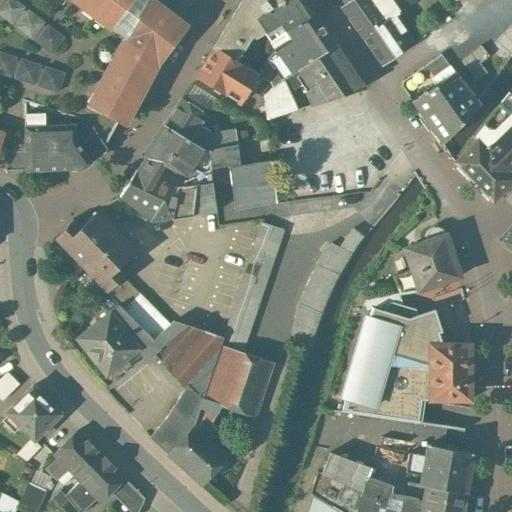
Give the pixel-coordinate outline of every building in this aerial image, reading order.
[(112,28),(74,0),(0,0),(0,134),(3,135),(0,144),(0,150),(5,151),(25,150),(24,102),(49,111),(49,112),(82,120),(88,121),(104,145),(117,122),(113,120),(112,123),(109,121),(110,119),(87,106),(124,38),(112,28)] [(133,0),(74,0),(112,28),(133,0)] [(144,0),(124,38),(87,106),(110,119),(109,121),(112,123),(113,120),(117,122),(123,125),(156,63),(159,65),(162,61),(161,60),(170,48),(171,48),(174,45),(173,44),(185,28),(178,23),(178,22),(149,0),(144,0)] [(240,0),(212,47),(235,61),(251,37),(254,39),(265,33),(255,18),(269,9),(286,0),(240,0)] [(286,0),(269,9),(255,18),(265,33),(282,22),(287,30),(313,14),(303,0),(286,0)] [(351,0),(341,8),(362,38),(397,12),(388,0),(351,0)] [(397,12),(362,38),(381,66),(413,44),(394,16),(398,14),(397,12)] [(287,30),(270,40),(276,49),(261,77),(270,82),(272,87),(282,80),(289,75),(297,70),(334,45),(313,14),(287,30)] [(334,45),(297,70),(309,88),(306,91),(309,107),(364,88),(334,45)] [(480,46),(461,61),(476,80),(485,73),(478,63),(487,56),(480,46)] [(235,61),(212,47),(194,77),(223,94),(224,94),(241,65),(235,61)] [(256,74),(241,65),(224,94),(238,104),(256,74)] [(478,103),(453,72),(411,101),(441,144),(478,103)] [(296,86),(289,75),(282,80),(287,92),(296,86)] [(287,92),(282,80),(272,87),(264,95),(265,122),(295,111),(287,92)] [(511,171),(511,95),(508,92),(472,137),(476,140),(477,140),(510,173),(511,171)] [(206,115),(180,99),(164,125),(200,149),(209,150),(237,146),(234,130),(208,135),(198,128),(206,115)] [(49,111),(24,102),(25,150),(26,170),(82,168),(105,152),(107,149),(104,145),(88,121),(82,120),(49,112),(49,111)] [(200,149),(164,125),(144,156),(145,157),(162,167),(163,165),(170,170),(185,176),(191,167),(201,150),(209,151),(209,150),(200,149)] [(393,129),(382,133),(392,154),(402,149),(393,129)] [(511,176),(510,173),(477,140),(476,140),(454,163),(492,202),(511,182),(511,176)] [(237,146),(209,150),(209,151),(211,166),(228,164),(234,208),(275,202),(270,161),(239,167),(237,146)] [(5,151),(4,151),(5,171),(26,170),(25,150),(5,151)] [(209,151),(201,150),(191,167),(201,174),(211,170),(211,166),(209,151)] [(162,167),(145,157),(136,171),(155,179),(162,167)] [(136,171),(120,197),(151,221),(215,211),(211,183),(175,189),(155,179),(136,171)] [(134,251),(96,212),(80,228),(73,221),(55,239),(106,292),(123,276),(125,275),(118,267),(134,251)] [(467,238),(459,213),(447,217),(455,242),(467,238)] [(283,230),(261,223),(245,269),(267,277),(283,230)] [(511,225),(498,239),(511,254),(511,225)] [(364,236),(353,228),(339,248),(348,252),(364,236)] [(424,242),(403,249),(410,270),(393,276),(398,292),(413,290),(413,292),(459,277),(445,234),(442,231),(439,229),(435,228),(431,228),(427,230),(425,234),(424,238),(424,242)] [(316,265),(299,303),(290,340),(309,348),(320,313),(338,274),(348,252),(339,248),(330,243),(316,265)] [(267,277),(245,269),(226,327),(248,334),(267,277)] [(140,294),(123,276),(106,292),(118,305),(123,310),(140,294)] [(414,310),(391,303),(385,307),(383,311),(372,308),(341,413),(419,424),(424,400),(428,400),(428,344),(440,344),(436,333),(440,331),(433,310),(416,316),(414,310)] [(123,310),(118,305),(109,312),(137,349),(150,339),(123,310)] [(109,312),(97,322),(96,321),(87,328),(88,329),(76,339),(105,375),(113,368),(117,373),(128,364),(124,359),(137,349),(109,312)] [(203,331),(173,321),(152,340),(150,339),(137,349),(145,359),(152,353),(168,371),(203,331)] [(248,334),(226,327),(222,338),(219,345),(242,353),(248,334)] [(185,388),(167,418),(157,431),(173,447),(193,426),(202,398),(219,345),(222,338),(203,331),(168,371),(185,388)] [(440,344),(428,344),(428,400),(470,400),(470,344),(440,344)] [(242,353),(219,345),(202,398),(221,405),(254,416),(272,363),(242,353)] [(7,373),(0,379),(0,399),(2,401),(19,384),(7,373)] [(32,386),(6,413),(32,439),(33,440),(60,414),(32,386)] [(221,405),(202,398),(193,426),(209,441),(218,431),(210,424),(221,405)] [(6,413),(0,419),(0,443),(16,455),(32,439),(6,413)] [(209,441),(193,426),(173,447),(167,454),(201,485),(226,456),(209,441)] [(77,431),(53,454),(68,469),(75,476),(99,453),(77,431)] [(173,447),(157,431),(150,436),(167,454),(173,447)] [(443,448),(427,445),(422,476),(420,485),(425,486),(465,494),(472,454),(456,451),(456,449),(444,447),(443,448)] [(370,468),(330,452),(320,473),(361,493),(365,478),(366,478),(370,468)] [(425,456),(408,452),(405,473),(422,476),(425,456)] [(124,478),(99,453),(75,476),(80,481),(97,498),(100,501),(124,478)] [(57,458),(46,469),(57,480),(68,469),(57,458)] [(320,473),(317,471),(309,493),(312,495),(340,511),(390,511),(386,511),(386,506),(361,493),(320,473)] [(68,492),(77,480),(67,473),(58,485),(68,492)] [(366,478),(365,478),(361,493),(386,506),(389,494),(390,494),(391,486),(366,478)] [(80,481),(68,493),(85,510),(97,498),(80,481)] [(34,511),(45,490),(28,482),(19,502),(16,508),(25,511),(34,511)] [(420,485),(409,482),(409,483),(406,497),(415,499),(415,501),(422,502),(425,486),(420,485)] [(461,511),(465,494),(425,486),(422,502),(420,511),(461,511)] [(19,502),(0,492),(0,510),(2,511),(14,511),(16,508),(19,502)] [(390,494),(389,494),(386,506),(386,511),(390,511),(420,511),(422,502),(415,501),(415,499),(406,497),(390,494)] [(340,511),(312,495),(306,511),(340,511)]
